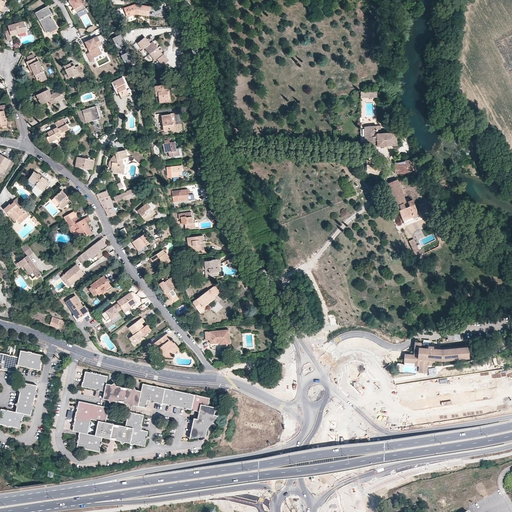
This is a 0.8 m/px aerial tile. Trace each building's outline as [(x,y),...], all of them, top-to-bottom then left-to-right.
[(0,0),(0,10),(4,12),(6,7),(3,7),(5,2),(8,0),(10,2),(13,0),(0,0)] [(80,0),(69,0),(73,9),(74,9),(77,14),(85,9),(80,0)] [(135,5),(124,8),(127,17),(136,14),(148,16),(149,7),(135,5)] [(48,6),(36,13),(46,33),(57,28),(50,15),(51,14),(48,6)] [(9,30),(5,31),(8,40),(12,39),(11,36),(26,32),(23,21),(8,26),(9,30)] [(116,46),(123,43),(120,34),(112,38),(116,46)] [(144,42),(148,40),(144,36),(136,43),(142,51),(145,48),(147,46),(144,42)] [(85,43),(90,53),(91,54),(87,56),(90,62),(93,61),(93,59),(101,55),(97,47),(101,45),(97,37),(85,43)] [(162,55),(150,39),(148,40),(144,42),(147,46),(145,48),(154,61),(156,59),(162,55)] [(125,63),(131,59),(126,52),(120,56),(125,63)] [(162,55),(156,59),(161,66),(169,61),(164,53),(162,55)] [(34,58),(28,61),(26,62),(30,72),(32,72),(36,80),(40,79),(41,82),(47,79),(38,61),(36,61),(34,58)] [(64,66),(67,74),(69,78),(81,72),(79,66),(75,68),(74,65),(70,67),(68,64),(64,66)] [(126,84),(123,77),(111,83),(115,90),(116,89),(119,93),(121,98),(128,94),(124,85),(126,84)] [(154,86),(156,93),(158,93),(158,97),(159,102),(168,101),(167,92),(168,91),(167,83),(161,84),(161,86),(154,86)] [(36,95),(41,105),(49,102),(50,105),(61,99),(58,92),(50,95),(47,90),(36,95)] [(100,119),(97,107),(77,112),(81,122),(83,122),(83,124),(100,120),(100,119)] [(170,115),(162,116),(164,130),(174,129),(173,124),(171,124),(170,115)] [(49,143),(57,138),(61,136),(63,139),(71,135),(65,123),(64,120),(63,119),(55,123),(57,128),(44,134),(49,143)] [(365,141),(365,147),(376,146),(396,145),(396,133),(377,134),(377,126),(364,127),(365,141)] [(175,142),(163,144),(164,153),(168,152),(170,157),(179,155),(178,149),(176,149),(175,142)] [(127,158),(126,156),(125,150),(115,152),(116,155),(113,156),(112,156),(114,162),(109,162),(108,167),(112,168),(111,173),(123,174),(124,165),(122,165),(122,159),(127,158)] [(0,154),(0,172),(2,173),(9,160),(0,154)] [(94,160),(77,157),(76,167),(92,170),(94,160)] [(417,170),(416,164),(414,158),(409,159),(409,160),(395,163),(394,173),(402,174),(417,170)] [(370,161),(366,159),(367,168),(367,170),(368,172),(376,175),(377,175),(379,168),(370,165),(370,161)] [(182,166),(167,167),(168,178),(181,176),(181,171),(182,171),(182,166)] [(38,174),(35,172),(29,180),(36,185),(35,186),(40,189),(41,189),(44,190),(49,183),(46,181),(47,180),(38,174)] [(397,180),(386,184),(390,193),(391,197),(394,196),(399,211),(403,221),(413,217),(412,214),(417,212),(412,200),(409,201),(406,202),(404,199),(397,180)] [(195,185),(187,187),(189,195),(191,195),(193,200),(198,199),(195,185)] [(40,189),(36,187),(33,191),(38,196),(42,193),(44,190),(41,189),(40,189)] [(138,196),(135,187),(126,191),(126,192),(115,197),(116,200),(125,196),(127,200),(138,196)] [(188,200),(187,195),(187,193),(188,193),(187,189),(176,191),(178,201),(188,200)] [(62,191),(52,200),(57,206),(58,205),(62,209),(71,201),(68,198),(68,197),(62,191)] [(106,191),(96,194),(106,213),(108,217),(115,215),(106,191)] [(14,203),(21,210),(24,207),(18,199),(14,203)] [(150,201),(146,203),(152,211),(154,208),(150,201)] [(9,204),(4,209),(10,215),(12,214),(17,220),(20,224),(28,217),(22,209),(21,210),(14,203),(11,205),(9,204)] [(152,211),(146,203),(137,211),(141,216),(143,215),(144,217),(146,215),(148,218),(154,213),(152,211)] [(64,216),(67,221),(78,216),(75,211),(64,216)] [(192,223),(191,218),(191,212),(178,214),(178,219),(180,219),(181,224),(185,224),(185,229),(195,227),(194,222),(192,223)] [(413,217),(403,221),(404,224),(419,218),(417,212),(412,214),(413,217)] [(78,216),(67,221),(70,227),(69,228),(72,233),(76,230),(80,237),(84,236),(85,237),(92,233),(86,223),(90,221),(88,217),(81,220),(78,216)] [(145,233),(132,242),(138,250),(138,254),(148,248),(146,245),(150,242),(145,233)] [(187,238),(189,246),(190,246),(191,251),(205,249),(205,244),(200,244),(199,242),(203,241),(203,235),(187,238)] [(413,239),(408,241),(414,257),(423,254),(422,249),(417,251),(413,239)] [(101,240),(78,258),(83,264),(106,245),(101,240)] [(26,243),(20,247),(27,256),(28,256),(33,252),(26,243)] [(153,261),(155,260),(157,259),(159,262),(157,264),(155,265),(157,268),(163,264),(164,265),(170,261),(163,249),(150,258),(153,261)] [(32,263),(28,256),(27,256),(18,262),(15,264),(19,268),(21,267),(23,265),(30,274),(33,272),(36,275),(37,277),(41,274),(32,263)] [(216,265),(221,264),(220,259),(212,260),(212,261),(202,262),(203,270),(206,270),(207,277),(218,276),(218,268),(216,268),(216,265)] [(23,265),(21,267),(28,276),(30,274),(23,265)] [(77,265),(62,277),(70,287),(72,286),(71,284),(84,274),(77,265)] [(91,286),(92,287),(94,290),(95,289),(97,294),(98,294),(102,292),(103,294),(108,290),(106,288),(111,285),(104,276),(91,286)] [(171,277),(169,279),(175,287),(177,286),(171,277)] [(175,287),(169,279),(164,282),(163,281),(159,284),(172,301),(177,297),(173,289),(175,287)] [(215,286),(193,302),(199,310),(203,308),(215,298),(215,297),(220,292),(215,286)] [(94,290),(92,287),(89,289),(94,296),(97,294),(95,289),(94,290)] [(130,292),(117,302),(122,309),(124,312),(130,308),(129,307),(136,302),(130,292)] [(75,295),(66,302),(77,318),(88,311),(84,305),(82,306),(75,295)] [(118,312),(122,309),(117,302),(102,313),(107,320),(110,318),(112,321),(120,315),(118,312)] [(63,329),(65,321),(58,319),(52,317),(50,325),(63,329)] [(133,334),(131,336),(134,341),(137,339),(139,342),(143,338),(141,336),(150,329),(146,325),(144,327),(141,324),(144,322),(142,318),(128,328),(133,334)] [(230,343),(229,329),(205,332),(206,339),(210,339),(210,343),(220,343),(220,344),(230,343)] [(172,344),(173,343),(170,339),(172,338),(168,333),(153,343),(157,349),(158,348),(165,357),(172,357),(171,355),(177,350),(175,346),(174,346),(172,344)] [(134,341),(131,336),(129,338),(134,345),(139,342),(137,339),(134,341)] [(414,354),(405,354),(404,364),(419,364),(419,372),(427,372),(427,364),(431,364),(431,360),(445,360),(468,358),(467,347),(442,349),(432,348),(432,346),(429,346),(429,340),(423,340),(423,344),(421,344),(421,342),(414,343),(414,354)] [(20,353),(20,360),(18,370),(27,370),(27,371),(31,372),(31,371),(39,373),(40,369),(42,358),(31,356),(31,355),(27,354),(27,355),(20,353)] [(2,355),(0,354),(0,370),(10,373),(12,374),(13,373),(17,374),(18,370),(20,360),(9,357),(10,356),(2,355)] [(90,372),(85,371),(83,382),(82,382),(81,386),(97,389),(96,391),(99,391),(100,390),(104,391),(103,398),(122,402),(146,408),(147,406),(147,405),(146,405),(147,400),(151,401),(151,402),(153,402),(154,403),(154,402),(158,402),(158,404),(166,405),(166,404),(169,405),(169,406),(171,406),(172,407),(172,406),(177,407),(176,408),(180,408),(181,408),(184,408),(183,409),(185,410),(186,410),(187,409),(191,410),(191,411),(192,411),(194,412),(194,410),(199,411),(197,419),(194,418),(190,435),(198,437),(198,435),(205,436),(208,422),(212,423),(215,408),(208,406),(209,398),(198,395),(195,394),(195,395),(190,394),(190,393),(187,392),(187,393),(176,391),(176,390),(173,389),(172,390),(158,387),(158,386),(155,385),(155,386),(143,384),(141,391),(124,387),(106,383),(107,376),(100,374),(96,373),(96,374),(93,373),(93,372),(90,371),(90,372)] [(22,382),(16,412),(24,414),(31,415),(34,400),(35,400),(35,397),(37,386),(22,382)] [(108,407),(79,401),(78,406),(77,405),(76,408),(77,409),(77,412),(76,412),(74,420),(75,421),(74,424),(73,423),(73,426),(74,426),(73,431),(79,432),(78,436),(79,437),(79,439),(77,439),(77,442),(78,442),(77,447),(99,452),(100,445),(102,445),(102,442),(101,442),(102,437),(130,443),(130,444),(133,444),(134,444),(144,446),(146,439),(147,439),(148,436),(147,436),(148,431),(141,430),(142,426),(141,425),(144,415),(129,412),(126,426),(106,422),(108,407)] [(430,417),(428,408),(406,411),(408,420),(430,417)] [(24,414),(16,412),(9,411),(9,410),(6,409),(6,410),(1,409),(0,416),(0,424),(6,426),(6,427),(10,427),(21,429),(22,424),(23,421),(22,421),(23,417),(23,418),(24,414)]
